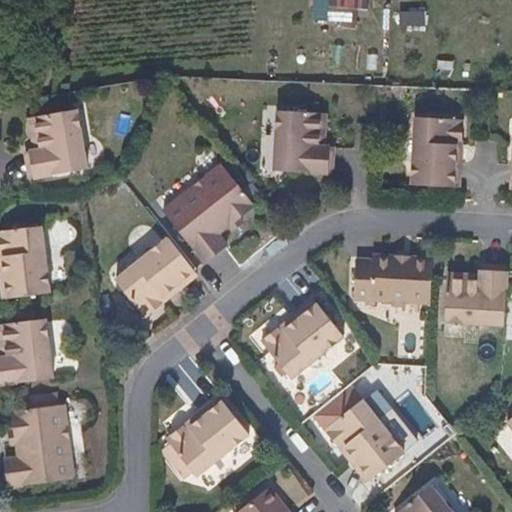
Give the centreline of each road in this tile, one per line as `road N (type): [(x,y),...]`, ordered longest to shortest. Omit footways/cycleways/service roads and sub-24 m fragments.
road 1 (residential): [(511,228),(365,219),(307,245),(206,330)]
road 2 (residential): [(206,330),(348,511)]
road 3 (residential): [(206,330),(164,365),(144,403),(144,511)]
road 4 (track): [(63,0),(59,43),(42,88),(0,100)]
